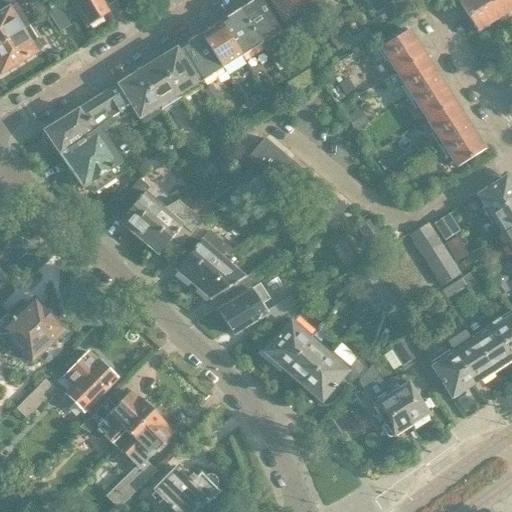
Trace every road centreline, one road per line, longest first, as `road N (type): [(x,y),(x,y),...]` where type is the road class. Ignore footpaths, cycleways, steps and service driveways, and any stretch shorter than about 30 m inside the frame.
road 1 (residential): [(299,511),(256,419),(229,382),(0,163)]
road 2 (residential): [(275,126),(407,222),(511,159)]
road 3 (residential): [(0,126),(202,0)]
road 4 (residential): [(511,150),(425,14)]
road 5 (tertiary): [(505,439),(403,511)]
